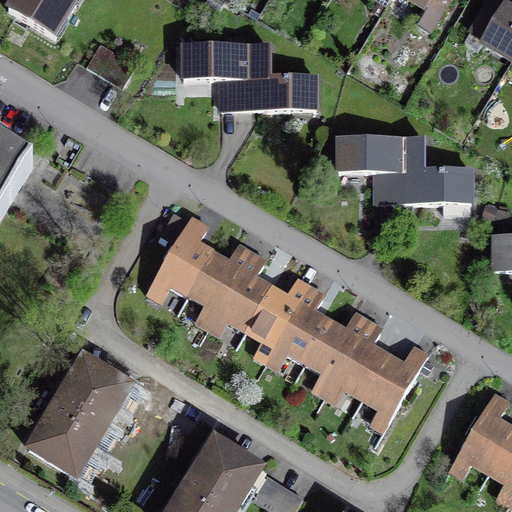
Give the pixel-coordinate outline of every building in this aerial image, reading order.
[(52,41),(76,0),(17,0),(9,15),(52,41)] [(451,0),(408,0),(424,9),(413,28),(430,38),(451,0)] [(471,36),(511,60),(511,16),(491,4),(471,36)] [(119,90),(133,67),(102,48),(88,72),(119,90)] [(219,116),(231,116),(260,116),(311,115),(311,84),(268,85),(268,50),(183,51),(183,82),(219,82),(219,116)] [(374,209),(392,209),(415,209),(467,210),(467,176),(424,176),(425,143),(338,142),(337,173),(375,173),(374,209)] [(0,243),(41,179),(0,153),(0,243)] [(384,434),(427,360),(415,353),(406,367),(396,361),(379,351),(374,348),(382,334),(354,318),(346,333),(339,329),(322,319),(318,316),(326,302),(295,284),(287,298),(281,294),(263,284),(257,281),(265,267),(237,250),(229,264),(222,260),(206,251),(200,247),(208,233),(192,224),(147,302),(162,310),(173,291),(202,308),(191,326),(220,343),(230,324),(263,343),(253,360),(279,375),(289,358),(322,378),(313,394),(337,408),(346,392),(382,413),(373,428),(384,434)] [(511,242),(498,242),(498,275),(511,274),(511,242)] [(30,454),(76,481),(129,393),(83,365),(30,454)] [(511,511),(511,430),(504,426),(499,423),(507,409),(493,401),(449,476),(463,483),(473,466),(508,487),(498,504),(511,511)] [(172,511),(234,511),(258,474),(214,446),(172,511)] [(296,511),(303,501),(267,480),(253,504),(265,511),(296,511)]
